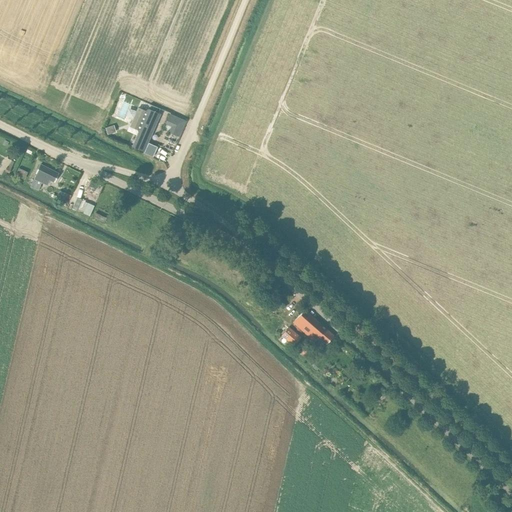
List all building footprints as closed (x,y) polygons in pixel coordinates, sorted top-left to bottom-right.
[(138,107),(129,126),(138,130),(135,137),(147,142),(160,114),(159,114),(159,113),(148,109),(147,111),(138,107)] [(174,116),(172,122),(183,126),(185,120),(174,116)] [(114,126),(105,128),(108,136),(116,133),(114,126)] [(148,143),(144,153),(153,157),(157,147),(148,143)] [(34,178),(30,186),(37,190),(41,181),(47,184),(49,180),(53,182),(58,172),(41,164),(34,178)] [(18,168),(15,175),(20,177),(23,170),(18,168)] [(96,183),(92,192),(98,195),(102,185),(96,183)] [(60,190),(57,197),(64,200),(65,197),(69,199),(70,195),(60,190)] [(82,200),(78,209),(83,211),(87,203),(82,200)] [(106,218),(96,213),(93,217),(104,222),(106,218)] [(263,281),(260,284),(276,298),(282,291),(278,288),(280,285),(274,280),(269,286),(263,281)] [(304,309),(292,323),(315,342),(318,338),(325,344),(334,334),(304,309)] [(289,329),(282,336),(294,346),(300,339),(289,329)] [(307,346),(300,352),(309,360),(315,353),(307,346)] [(371,390),(375,394),(380,398),(384,395),(379,390),(375,386),(371,390)]
